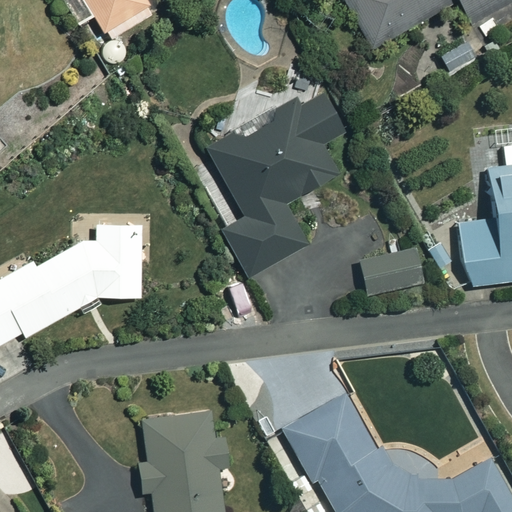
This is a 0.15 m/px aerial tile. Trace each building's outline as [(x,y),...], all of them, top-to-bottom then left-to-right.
[(146,5),(143,0),(82,0),(103,33),(146,5)] [(342,0),(368,47),(453,0),(454,0),(467,23),(507,0),(342,0)] [(479,60),(466,39),(436,56),(449,78),(479,60)] [(343,130),(322,92),(297,106),(292,97),(203,146),(241,216),(218,228),(245,276),(304,243),(281,201),(335,171),(320,143),(343,130)] [(511,143),(500,145),(503,168),(482,171),(488,217),(454,222),(462,285),(511,279),(511,143)] [(137,223),(93,224),(94,240),(78,241),(33,265),(31,261),(0,277),(0,341),(20,331),(22,335),(94,296),(138,296),(137,223)] [(419,282),(411,247),(356,260),(363,294),(419,282)] [(343,390),(279,427),(303,471),(287,480),(304,511),(511,511),(511,501),(486,454),(448,475),(414,476),(381,456),(343,390)] [(219,466),(211,411),(139,422),(145,462),(134,463),(138,493),(148,491),(150,511),(219,511),(213,466),(219,466)]
